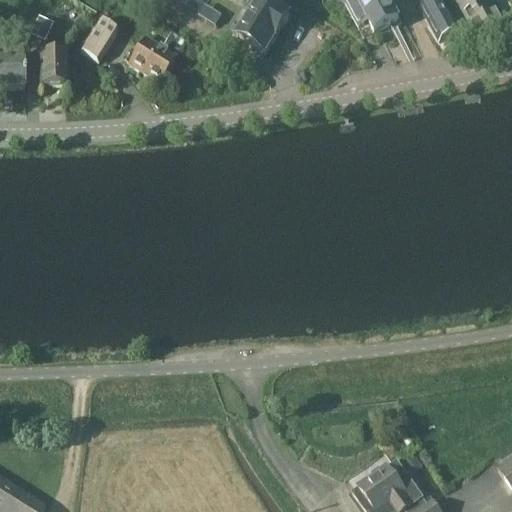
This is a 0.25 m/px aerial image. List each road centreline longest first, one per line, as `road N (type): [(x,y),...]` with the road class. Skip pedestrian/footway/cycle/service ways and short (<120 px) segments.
road 1 (tertiary): [(0,137),(251,119),(511,71)]
road 2 (unclassified): [(0,374),(337,352),(511,328)]
